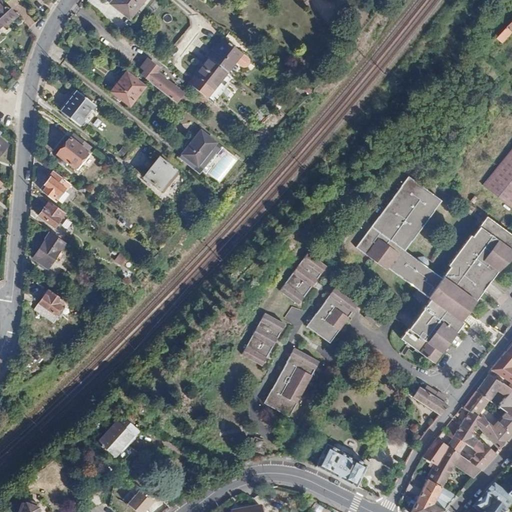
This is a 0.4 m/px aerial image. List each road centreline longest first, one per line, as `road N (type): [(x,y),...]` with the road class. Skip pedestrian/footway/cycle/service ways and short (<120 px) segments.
road 1 (residential): [(384,511),(422,441),(511,334)]
road 2 (tertiary): [(27,109),(9,314)]
road 3 (residential): [(185,511),(232,479),(254,474),(300,480),(373,511)]
road 4 (unknown): [(371,341),(431,384),(491,315),(511,318)]
